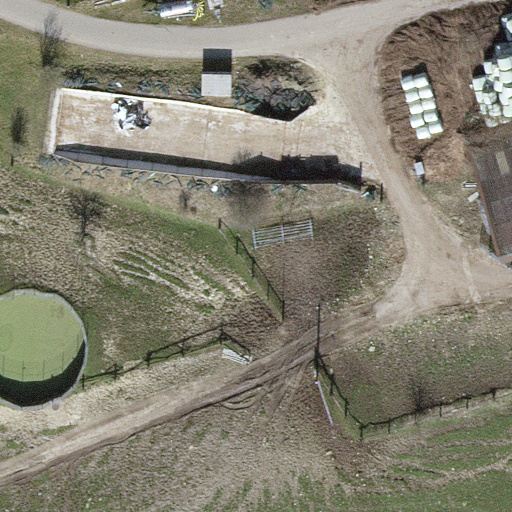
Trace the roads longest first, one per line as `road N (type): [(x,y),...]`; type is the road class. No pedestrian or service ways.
road 1 (track): [(330,33),(446,306),(0,459)]
road 2 (unclassified): [(472,0),(229,51),(128,46),(0,13)]
